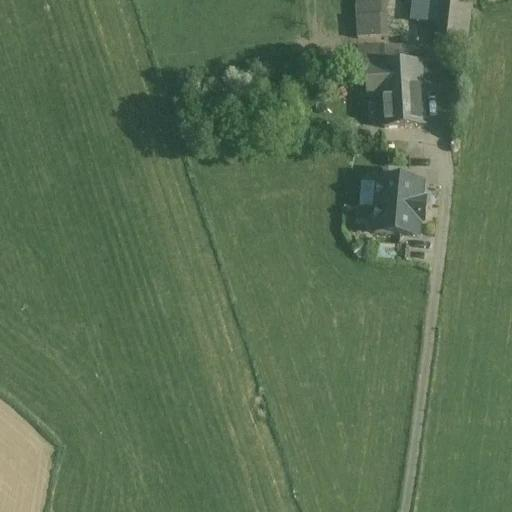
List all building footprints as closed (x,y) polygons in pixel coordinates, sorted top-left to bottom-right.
[(390,0),(360,0),(362,33),(391,32),(390,0)] [(472,45),(476,0),(417,0),(415,17),(440,20),(438,40),(472,45)] [(426,41),(363,44),(362,64),(370,63),(372,95),(386,95),(387,126),(429,124),(426,41)] [(428,173),(384,169),(377,233),(423,238),(428,173)] [(374,209),(375,185),(361,185),(361,209),(374,209)]
